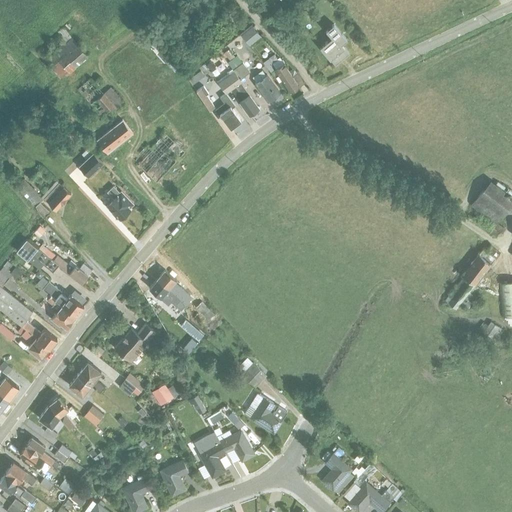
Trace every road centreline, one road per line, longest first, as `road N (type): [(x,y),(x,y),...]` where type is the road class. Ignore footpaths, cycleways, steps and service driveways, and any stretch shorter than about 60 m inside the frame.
road 1 (residential): [(511,4),(321,94),(248,142),(85,319),(0,435)]
road 2 (track): [(239,0),(321,94)]
